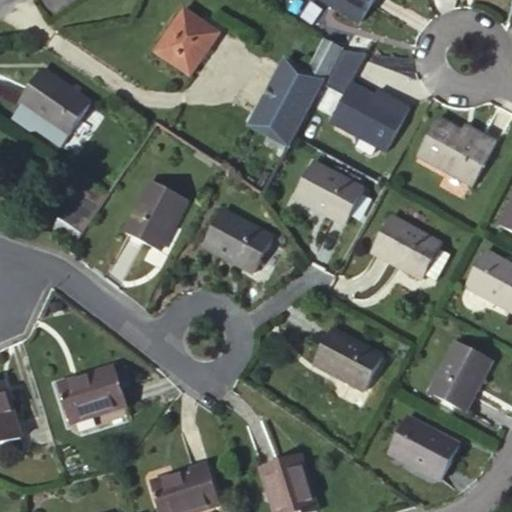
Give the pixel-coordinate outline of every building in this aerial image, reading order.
[(382,0),(316,0),(316,1),(367,29),(382,0)] [(224,36),(189,12),(160,57),(195,79),(224,36)] [(343,61),(327,49),(312,77),(328,86),(343,61)] [(57,75),(48,69),(24,103),(53,122),(46,133),(69,147),(72,143),(74,138),(98,103),(57,75)] [(319,101),(324,94),(307,84),(286,71),(268,106),(259,123),(274,131),(269,143),(291,155),(296,144),(301,134),(319,101)] [(324,94),(328,86),(312,77),(307,84),(324,94)] [(398,114),(356,92),(335,129),(391,159),(416,115),(401,108),(398,114)] [(479,148),(439,126),(419,164),(475,193),(483,180),(491,166),(499,152),(483,142),(479,148)] [(366,201),(316,171),(296,203),(348,232),(366,201)] [(188,199),(155,179),(124,228),(157,249),(166,234),(188,199)] [(111,200),(114,196),(91,181),(68,215),(90,229),(95,223),(111,200)] [(277,234),(227,204),(206,237),(255,266),(277,234)] [(450,252),(397,220),(383,242),(374,257),(427,287),(430,284),(442,290),(456,264),(447,260),(450,252)] [(511,278),(484,263),(467,294),(511,318),(511,278)] [(390,355),(339,329),(322,361),(372,388),(390,355)] [(498,374),(463,352),(435,401),(470,421),(498,374)] [(136,353),(126,357),(132,374),(142,371),(136,353)] [(125,354),(66,375),(79,415),(139,393),(132,374),(125,354)] [(11,376),(0,379),(0,444),(31,433),(11,376)] [(462,456),(415,421),(392,449),(439,485),(462,456)] [(310,442),(274,454),(295,511),(313,511),(332,506),(310,442)] [(222,462),(165,479),(175,511),(199,511),(235,501),(222,462)]
